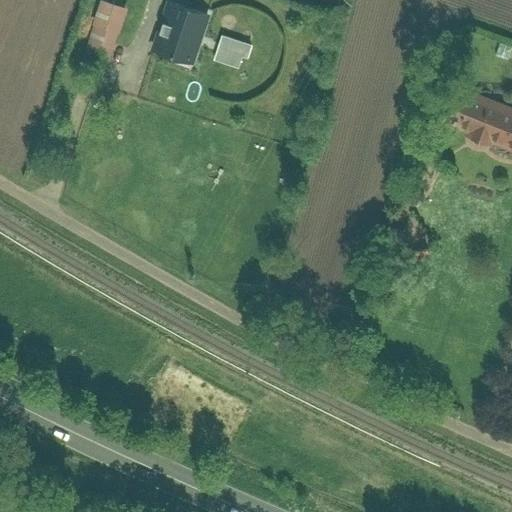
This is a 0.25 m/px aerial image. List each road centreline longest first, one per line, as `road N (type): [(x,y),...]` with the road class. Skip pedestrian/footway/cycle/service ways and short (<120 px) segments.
road 1 (residential): [(0,182),(284,348),(511,443)]
road 2 (primary): [(264,511),(0,392)]
